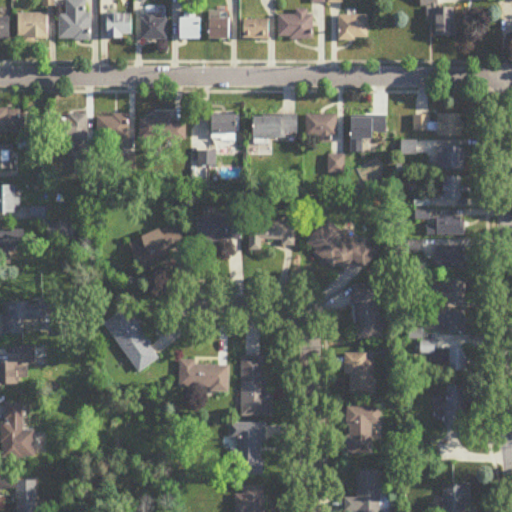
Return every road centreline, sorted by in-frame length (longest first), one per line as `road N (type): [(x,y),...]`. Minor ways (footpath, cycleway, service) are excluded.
road 1 (residential): [(0,80),(483,81),(502,89)]
road 2 (residential): [(308,511),(307,342),(298,313),(269,305),(188,308)]
road 3 (residential): [(511,282),(510,104),(502,89),(507,0)]
